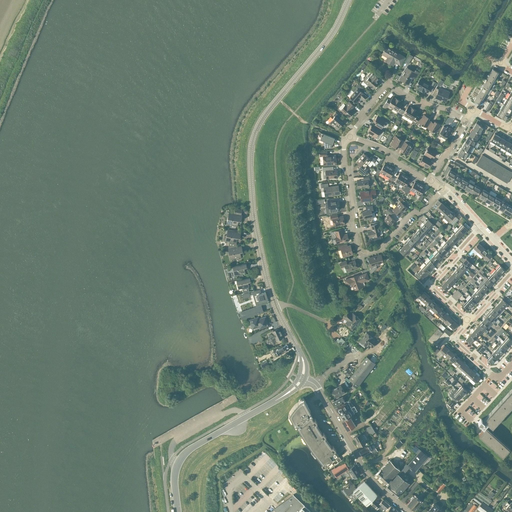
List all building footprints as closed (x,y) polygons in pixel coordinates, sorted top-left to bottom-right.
[(386,61),(393,65),(395,61),(400,64),(404,58),(386,47),(382,54),(388,57),(386,61)] [(406,67),(398,79),(400,80),(401,79),(407,83),(406,84),(408,85),(412,78),(415,80),(419,73),(415,70),(414,72),(408,68),(406,67)] [(493,69),(489,74),(496,78),(499,73),(493,69)] [(367,75),(363,79),(363,81),(365,83),(373,89),(379,82),(377,81),(379,79),(371,71),(367,75)] [(489,74),(486,80),(493,83),(496,78),(489,74)] [(417,89),(424,93),(425,91),(427,93),(429,90),(431,91),(436,83),(434,82),(431,86),(419,79),(416,86),(418,87),(417,89)] [(483,85),(489,89),(491,90),(493,87),(492,87),(493,84),(493,83),(486,80),(483,85)] [(347,95),(356,103),(361,98),(363,100),(367,96),(362,93),(365,90),(358,84),(355,87),(357,88),(354,92),(351,90),(347,95)] [(480,90),(486,94),(489,89),(483,85),(480,90)] [(440,98),(446,101),(449,92),(439,88),(439,89),(436,88),(432,95),(436,97),(435,98),(439,100),(440,98)] [(477,95),(483,99),(486,94),(480,90),(477,95)] [(474,101),(480,104),(483,99),(477,95),(474,101)] [(387,106),(392,108),(398,99),(395,97),(395,98),(392,97),(389,102),(387,100),(383,106),(386,108),(387,106)] [(396,114),(399,115),(402,110),(400,108),(403,103),(400,101),(401,101),(398,99),(392,108),(397,111),(396,114)] [(340,110),(349,117),(353,112),(351,110),(354,106),(349,102),(346,105),(345,105),(340,110)] [(509,114),(511,109),(504,104),(500,109),(509,114)] [(403,115),(408,118),(413,108),(410,107),(408,106),(405,111),(402,110),(399,115),(401,117),(403,115)] [(411,123),(414,125),(418,119),(415,117),(418,112),(416,111),(416,110),(413,108),(408,118),(413,121),(411,123)] [(500,116),(506,120),(509,114),(500,109),(497,115),(499,117),(500,116)] [(330,123),(337,129),(343,123),(341,121),(343,118),(335,112),(333,115),(335,116),(332,119),(333,119),(330,123)] [(422,124),(427,127),(431,121),(428,120),(429,118),(424,115),(421,119),(420,118),(416,125),(420,127),(422,124)] [(374,125),(381,129),(384,124),(386,125),(389,121),(382,117),(382,118),(377,116),(374,122),(376,123),(374,125)] [(427,127),(436,133),(440,127),(439,126),(440,124),(434,121),(433,123),(431,121),(427,127)] [(473,129),(480,134),(484,127),(476,123),(473,129)] [(371,136),(375,138),(381,129),(374,125),(373,128),(371,127),(368,133),(372,135),(371,136)] [(438,135),(446,140),(448,137),(449,138),(453,132),(452,131),(453,129),(447,126),(446,128),(443,126),(438,135)] [(469,135),(476,140),(480,134),(473,129),(469,135)] [(324,141),(324,148),(331,148),(331,144),(332,144),(334,138),(322,133),(320,139),(324,141)] [(490,141),(496,144),(500,137),(494,134),(490,141)] [(465,142),(473,146),(476,140),(469,135),(465,142)] [(398,146),(400,148),(404,141),(395,136),(393,140),(394,141),(391,145),(397,148),(398,146)] [(496,144),(501,147),(505,140),(500,137),(496,144)] [(402,151),(408,154),(410,150),(411,151),(415,144),(406,139),(404,142),(404,141),(400,148),(403,149),(402,151)] [(501,147),(506,150),(511,143),(505,140),(501,147)] [(461,148),(469,152),(473,146),(465,142),(461,148)] [(424,155),(430,158),(432,156),(433,157),(437,151),(433,149),(433,148),(429,145),(424,155)] [(457,157),(465,162),(467,159),(465,159),(469,152),(461,148),(458,154),(458,155),(457,157)] [(323,156),(323,165),(336,164),(335,155),(327,156),(327,152),(320,152),(320,156),(323,156)] [(360,158),(367,164),(371,160),(374,163),(376,160),(371,156),(369,158),(364,153),(360,158)] [(423,165),(427,168),(430,162),(428,161),(430,158),(424,155),(418,164),(422,166),(423,165)] [(357,170),(363,175),(368,169),(365,167),(367,164),(360,158),(356,162),(360,166),(357,170)] [(379,172),(384,175),(389,167),(384,164),(381,170),(378,169),(375,174),(378,176),(379,172)] [(445,177),(452,181),(456,174),(450,170),(451,168),(448,166),(443,174),(446,176),(445,177)] [(325,170),(326,178),(337,178),(336,170),(331,170),(331,167),(325,167),(325,170)] [(387,181),(390,183),(393,178),(391,176),(395,170),(389,167),(384,175),(389,178),(387,181)] [(397,183),(400,184),(405,176),(400,173),(396,179),(393,178),(390,183),(395,186),(397,183)] [(452,181),(458,185),(462,177),(456,174),(452,181)] [(403,190),(405,192),(408,187),(406,185),(410,178),(405,176),(400,184),(404,187),(403,190)] [(357,181),(358,188),(368,187),(368,180),(369,180),(369,177),(363,177),(363,180),(357,181)] [(458,185),(464,188),(468,181),(462,177),(458,185)] [(410,190),(415,193),(420,184),(415,181),(411,188),(408,187),(405,192),(408,193),(410,190)] [(464,188),(470,192),(475,184),(468,181),(464,188)] [(323,188),(325,197),(339,195),(338,185),(328,187),(328,183),(320,184),(321,188),(323,188)] [(418,199),(421,201),(424,196),(421,194),(425,187),(420,184),(415,193),(420,196),(418,199)] [(470,192),(477,196),(481,188),(475,184),(470,192)] [(478,197),(485,200),(489,193),(483,189),(478,197)] [(360,192),(361,201),(372,200),(372,196),(376,195),(375,190),(360,192)] [(485,200),(491,204),(495,197),(489,193),(485,200)] [(396,205),(404,212),(408,208),(402,203),(404,201),(399,197),(397,199),(400,201),(396,205)] [(491,204),(497,208),(501,200),(495,197),(491,204)] [(326,208),(327,214),(337,212),(336,210),(338,210),(338,206),(339,206),(338,199),(328,200),(329,207),(326,208)] [(437,208),(441,211),(447,205),(444,203),(443,204),(441,202),(441,203),(438,200),(432,206),(435,209),(437,208)] [(497,208),(503,211),(508,204),(509,202),(506,200),(505,202),(501,200),(497,208)] [(503,211),(510,215),(511,212),(511,206),(508,204),(503,211)] [(388,210),(392,214),(394,211),(400,217),(404,212),(396,205),(392,210),(390,207),(388,210)] [(442,216),(444,217),(450,210),(449,209),(450,208),(447,205),(441,211),(444,214),(442,216)] [(362,211),(364,220),(373,218),(371,212),(373,212),(372,206),(366,207),(366,210),(362,211)] [(227,224),(238,226),(238,224),(241,224),(242,215),(241,215),(242,210),(235,208),(234,213),(229,212),(227,224)] [(384,219),(391,226),(396,221),(390,216),(392,214),(388,210),(385,212),(388,214),(384,219)] [(444,218),(448,222),(455,215),(450,210),(444,217),(444,218)] [(332,219),(334,226),(344,224),(343,216),(338,217),(337,214),(330,216),(331,220),(332,219)] [(450,223),(453,225),(458,219),(456,216),(450,223)] [(423,223),(429,228),(433,224),(428,219),(426,221),(425,220),(423,223)] [(421,226),(420,228),(425,233),(429,228),(423,223),(420,226),(421,226)] [(373,236),(374,240),(381,238),(377,224),(370,226),(371,230),(367,231),(369,237),(373,236)] [(462,224),(458,228),(464,234),(467,231),(466,230),(467,228),(462,224)] [(420,228),(415,232),(421,237),(425,233),(420,228)] [(458,228),(454,233),(459,237),(460,236),(461,237),(464,234),(458,228)] [(230,241),(231,248),(235,247),(235,245),(235,243),(236,243),(237,241),(239,241),(241,232),(228,229),(226,236),(225,236),(225,240),(225,241),(226,241),(228,241),(230,241)] [(335,237),(337,243),(349,240),(347,234),(343,235),(342,229),(331,232),(331,233),(332,237),(333,238),(335,237)] [(411,237),(416,242),(419,243),(420,242),(418,240),(421,237),(415,232),(411,237)] [(454,233),(450,237),(455,242),(459,237),(454,233)] [(406,240),(412,246),(416,242),(411,237),(410,238),(409,238),(406,240)] [(450,237),(446,242),(451,246),(455,242),(450,237)] [(403,246),(408,250),(412,246),(406,240),(404,243),(405,244),(403,246)] [(446,242),(442,246),(448,251),(450,249),(449,248),(451,246),(446,242)] [(474,248),(478,252),(483,247),(478,243),(474,248)] [(338,250),(340,256),(343,256),(352,253),(350,246),(348,247),(347,244),(338,247),(339,250),(338,250)] [(228,248),(230,260),(241,257),(241,255),(243,255),(241,245),(235,247),(231,248),(228,248)] [(399,250),(404,255),(408,250),(403,246),(399,250)] [(442,246),(438,250),(443,255),(444,254),(445,254),(448,251),(442,246)] [(478,252),(483,256),(487,251),(483,247),(478,252)] [(438,250),(434,255),(439,260),(443,255),(438,250)] [(483,256),(487,260),(492,255),(487,251),(483,256)] [(367,265),(370,274),(371,273),(377,268),(376,265),(379,264),(379,263),(383,261),(381,255),(368,258),(370,264),(367,265)] [(434,255),(430,259),(435,264),(439,260),(434,255)] [(462,263),(467,268),(471,263),(466,258),(462,263)] [(430,259),(426,264),(431,268),(435,264),(430,259)] [(345,266),(347,272),(354,269),(353,268),(357,267),(354,261),(347,264),(346,261),(339,263),(341,267),(345,266)] [(239,274),(240,277),(243,276),(243,273),(245,273),(245,271),(248,270),(246,263),(233,266),(235,275),(239,274)] [(458,267),(463,272),(467,268),(462,263),(458,267)] [(426,264),(421,268),(427,274),(430,271),(429,270),(431,268),(426,264)] [(495,269),(500,274),(505,269),(500,265),(495,269)] [(454,272),(459,277),(463,272),(458,267),(454,272)] [(414,274),(419,279),(421,276),(422,277),(424,276),(425,277),(427,274),(421,268),(417,273),(417,272),(414,274)] [(491,274),(496,278),(500,274),(495,269),(491,274)] [(449,276),(455,281),(459,277),(454,272),(449,276)] [(352,285),(354,289),(362,286),(361,282),(368,279),(366,273),(357,277),(356,275),(344,280),(347,287),(352,285)] [(487,278),(492,283),(496,278),(491,274),(487,278)] [(445,281),(451,285),(455,281),(449,276),(445,281)] [(236,280),(238,289),(249,287),(249,285),(251,284),(250,277),(236,280)] [(482,281),(488,287),(492,283),(487,278),(486,277),(482,281)] [(441,285),(446,290),(451,285),(445,281),(441,285)] [(479,287),(484,292),(488,287),(482,281),(478,286),(479,287)] [(475,292),(480,296),(484,292),(479,287),(475,292)] [(451,296),(454,298),(460,292),(457,290),(451,296)] [(418,296),(421,300),(427,294),(424,291),(423,292),(422,291),(417,296),(416,295),(414,297),(415,299),(418,296)] [(258,294),(260,301),(267,299),(265,292),(258,294)] [(454,298),(456,300),(462,294),(460,292),(454,298)] [(471,296),(476,301),(480,296),(475,292),(471,296)] [(421,300),(426,304),(431,299),(429,298),(430,297),(427,294),(421,300)] [(363,302),(366,304),(371,298),(369,296),(363,302)] [(467,300),(472,305),(473,306),(476,303),(475,302),(476,301),(471,296),(467,300)] [(426,304),(430,308),(435,303),(431,299),(426,304)] [(502,299),(498,303),(503,308),(507,303),(502,299)] [(461,303),(468,310),(472,305),(467,300),(465,303),(463,301),(461,303)] [(430,308),(435,312),(439,307),(435,303),(430,308)] [(498,303),(494,308),(499,312),(503,308),(498,303)] [(240,312),(242,319),(263,312),(261,305),(240,312)] [(435,312),(439,316),(444,311),(439,307),(435,312)] [(491,308),(489,311),(495,317),(497,315),(499,316),(501,314),(499,312),(494,308),(493,309),(491,308)] [(439,316),(444,320),(448,315),(444,311),(439,316)] [(486,317),(491,321),(493,323),(495,321),(493,319),(495,317),(489,311),(486,314),(487,315),(486,317)] [(346,323),(352,328),(356,323),(357,324),(360,320),(353,314),(352,315),(348,312),(343,317),(346,319),(348,320),(346,323)] [(444,320),(448,324),(454,318),(451,316),(450,317),(448,315),(444,320)] [(256,327),(257,329),(268,325),(265,317),(258,320),(258,318),(250,320),(252,328),(256,327)] [(486,317),(482,321),(487,326),(491,321),(486,317)] [(448,324),(453,329),(457,324),(456,322),(457,321),(454,318),(448,324)] [(482,321),(478,326),(483,330),(487,326),(482,321)] [(478,326),(474,330),(479,335),(483,330),(478,326)] [(269,335),(270,338),(281,333),(279,328),(272,331),(273,333),(269,335)] [(496,334),(499,336),(504,330),(501,328),(496,334)] [(470,334),(475,339),(477,341),(479,339),(477,337),(479,335),(474,330),(470,334)] [(272,340),(273,342),(283,337),(281,333),(270,338),(272,340)] [(368,344),(372,347),(376,342),(372,338),(373,338),(366,333),(360,341),(366,346),(368,344)] [(465,339),(471,344),(475,339),(470,334),(465,339)] [(503,341),(508,345),(511,341),(511,340),(507,336),(503,341)] [(499,341),(497,343),(504,350),(508,345),(503,341),(501,343),(499,341)] [(476,350),(478,352),(484,346),(481,343),(476,350)] [(493,348),(495,350),(501,355),(504,352),(503,351),(504,350),(497,343),(493,348)] [(273,350),(277,356),(289,349),(287,344),(283,347),(282,345),(273,350)] [(440,350),(444,354),(450,348),(447,345),(446,346),(444,345),(440,350)] [(478,352),(481,354),(486,348),(484,346),(478,352)] [(444,354),(449,358),(453,353),(452,351),(453,350),(450,348),(444,354)] [(491,354),(496,359),(498,357),(499,358),(501,355),(495,350),(491,354)] [(449,358),(453,362),(458,357),(453,353),(449,358)] [(487,359),(492,363),(496,359),(491,354),(487,359)] [(349,379),(358,386),(375,363),(366,356),(349,379)] [(453,362),(458,366),(462,361),(458,357),(453,362)] [(458,366),(462,370),(467,365),(462,361),(458,366)] [(462,370),(466,374),(471,369),(467,365),(462,370)] [(342,370),(347,377),(353,373),(348,366),(342,370)] [(466,374),(471,378),(476,372),(474,369),(473,370),(471,369),(466,374)] [(471,378),(475,382),(480,377),(478,376),(479,375),(476,372),(471,378)] [(331,390),(335,397),(344,392),(340,385),(331,390)] [(461,386),(457,390),(463,396),(466,393),(465,392),(467,390),(461,386)] [(455,388),(449,395),(456,401),(458,399),(460,398),(461,398),(463,396),(457,390),(455,388)] [(484,420),(489,424),(492,427),(511,405),(511,388),(482,421),(483,422),(484,420)] [(332,402),(335,407),(342,403),(342,402),(345,401),(342,396),(339,398),(332,402)] [(326,466),(328,468),(341,460),(338,455),(339,455),(335,451),(336,450),(335,449),(335,448),(334,447),(333,446),(332,446),(332,447),(325,438),(326,437),(326,436),(326,435),(325,435),(325,434),(324,434),(324,433),(323,432),(323,433),(322,433),(316,424),(317,424),(317,423),(317,422),(317,421),(316,420),(315,419),(314,419),(311,415),(312,414),(304,397),(299,400),(298,402),(296,404),(294,405),(292,408),(290,411),(289,414),(294,424),(295,423),(297,426),(302,435),(306,441),(312,450),(316,456),(323,464),(325,467),(326,466)] [(336,408),(339,414),(351,408),(348,402),(344,404),(336,408)] [(341,420),(349,416),(349,415),(354,413),(351,408),(339,414),(343,420),(341,420)] [(341,420),(347,430),(355,425),(349,416),(341,420)] [(368,433),(371,434),(375,432),(371,425),(365,428),(368,433)] [(479,435),(502,456),(510,448),(487,426),(486,427),(479,435)] [(353,437),(358,447),(365,443),(360,433),(353,437)] [(359,451),(362,456),(370,450),(367,446),(359,451)] [(420,450),(407,465),(415,472),(418,468),(428,457),(425,454),(420,450)] [(376,475),(386,484),(390,479),(399,470),(390,460),(376,475)] [(348,469),(349,469),(351,467),(349,463),(346,464),(344,462),(335,467),(331,469),(335,477),(336,476),(348,469)] [(349,469),(354,477),(360,474),(354,465),(351,467),(349,469)] [(385,488),(396,497),(409,483),(398,474),(389,484),(385,488)] [(357,496),(366,505),(377,495),(364,481),(348,494),(353,500),(357,496)] [(351,482),(343,489),(347,494),(355,487),(351,482)] [(441,482),(435,489),(439,493),(443,487),(442,486),(444,484),(441,482)] [(297,511),(302,507),(307,511),(311,511),(293,494),(276,511),(297,511)] [(407,505),(414,510),(421,502),(414,496),(407,505)] [(473,499),(480,504),(482,502),(475,496),(473,499)] [(374,499),(370,503),(377,508),(378,507),(383,511),(389,505),(383,499),(379,503),(374,499)] [(462,511),(467,511),(473,504),(470,502),(462,511)] [(481,511),(490,511),(492,510),(482,502),(477,509),(481,511)] [(508,511),(510,511),(511,511),(511,502),(510,504),(507,502),(502,509),(505,511),(508,511)]
